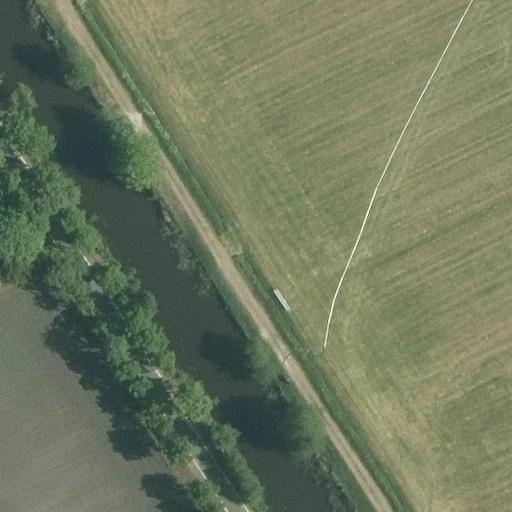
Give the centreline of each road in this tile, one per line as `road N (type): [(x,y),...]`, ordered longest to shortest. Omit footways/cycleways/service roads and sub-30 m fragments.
road 1 (track): [(387,511),(65,0)]
road 2 (unclassified): [(238,511),(0,138)]
